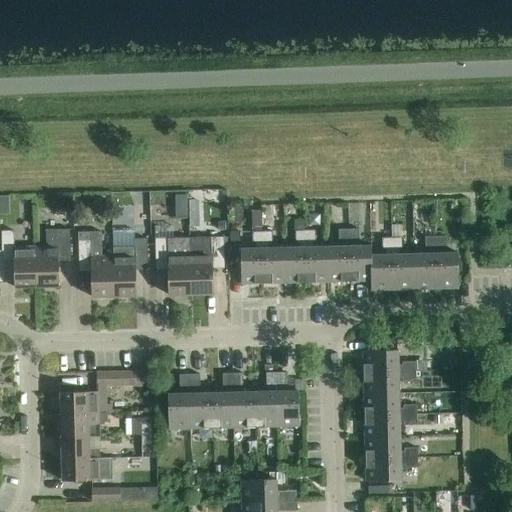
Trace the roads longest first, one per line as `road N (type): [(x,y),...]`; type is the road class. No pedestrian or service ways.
road 1 (residential): [(28,343),(332,335)]
road 2 (residential): [(332,335),(373,311),(511,304)]
road 3 (residential): [(335,511),(332,335)]
road 4 (residential): [(28,343),(30,479),(20,511)]
